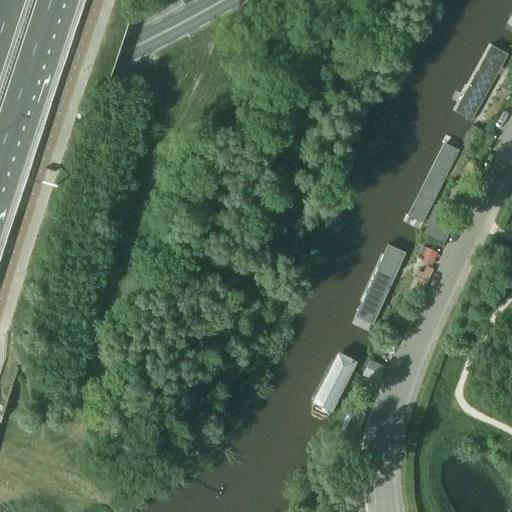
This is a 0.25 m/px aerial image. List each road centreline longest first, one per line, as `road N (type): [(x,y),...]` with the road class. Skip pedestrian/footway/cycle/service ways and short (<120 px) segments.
road 1 (residential): [(383,511),(377,476),(390,397),(511,142)]
road 2 (primary): [(0,97),(105,59),(221,0)]
road 3 (trunk): [(0,153),(45,16)]
